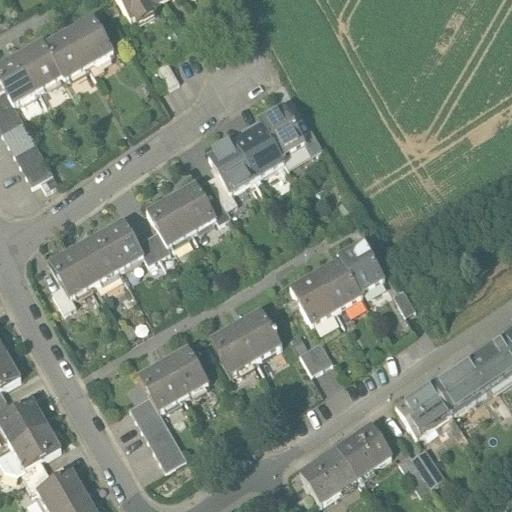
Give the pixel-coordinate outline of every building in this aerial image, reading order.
[(114,0),(131,28),(181,0),(114,0)] [(94,24),(69,38),(89,74),(114,59),(94,24)] [(69,38),(45,52),(62,84),(64,87),(89,74),(69,38)] [(62,84),(45,52),(42,49),(18,62),(38,98),(62,84)] [(38,98),(18,62),(0,72),(0,99),(5,97),(14,113),(38,98)] [(14,113),(5,97),(0,99),(0,137),(33,196),(53,185),(14,113)] [(259,126),(263,133),(281,165),(307,151),(284,112),(259,126)] [(263,133),(233,151),(255,189),(285,172),(281,165),(263,133)] [(233,151),(209,165),(231,203),(255,189),(233,151)] [(216,226),(195,190),(170,205),(191,241),(216,226)] [(191,241),(170,205),(146,219),(167,255),(191,241)] [(145,263),(124,227),(98,242),(119,278),(145,263)] [(119,278),(98,242),(75,256),(95,291),(119,278)] [(384,288),(362,250),(337,264),(340,267),(360,302),(384,288)] [(95,291),(75,256),(51,269),(71,304),(95,291)] [(360,302),(340,267),(314,283),(337,320),(362,305),(360,302)] [(337,320),(314,283),(290,296),(313,334),(337,320)] [(405,313),(415,309),(408,294),(398,298),(405,313)] [(281,353),(260,316),(235,331),(256,366),(281,353)] [(256,366),(235,331),(211,344),(231,381),(256,366)] [(453,424),(511,382),(511,350),(506,341),(431,391),(453,424)] [(314,379),(336,367),(325,345),(303,357),(314,379)] [(164,366),(184,403),(212,387),(191,351),(164,366)] [(298,355),(290,360),(300,375),(307,370),(298,355)] [(7,360),(0,363),(0,397),(22,385),(7,360)] [(150,399),(160,416),(184,403),(164,366),(139,380),(150,399)] [(431,391),(392,417),(414,450),(453,424),(431,391)] [(150,399),(127,412),(162,474),(185,461),(160,416),(150,399)] [(0,424),(0,432),(11,452),(47,431),(34,406),(0,424)] [(0,465),(5,477),(17,479),(61,456),(47,431),(11,452),(13,456),(0,463),(0,465)] [(335,458),(358,492),(397,466),(374,432),(335,458)] [(425,457),(409,466),(428,495),(442,486),(425,457)] [(335,458),(298,483),(318,511),(328,511),(358,492),(335,458)] [(73,476),(36,496),(45,511),(68,511),(87,501),(73,476)] [(93,511),(87,501),(68,511),(93,511)]
